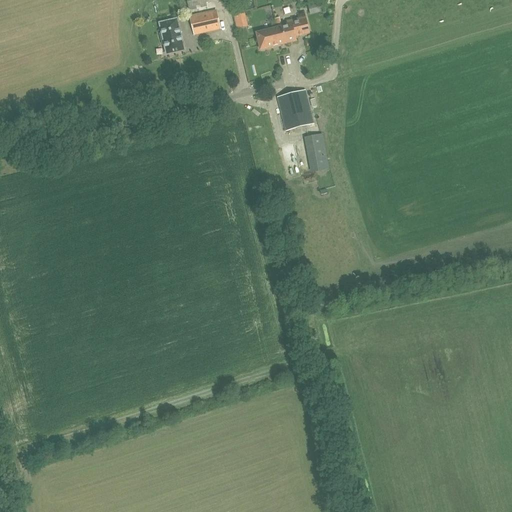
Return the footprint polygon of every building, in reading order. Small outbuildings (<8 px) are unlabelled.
[(205,0),(187,0),(190,10),(207,6),(205,0)] [(216,10),(191,16),(196,36),(220,30),(216,10)] [(289,25),(282,27),(280,17),(275,19),(277,28),(257,33),(261,50),(297,41),(296,37),(310,33),(306,16),(287,21),(289,25)] [(186,52),(178,18),(159,23),(161,34),(160,34),(162,45),(164,45),(167,56),(186,52)] [(306,92),(278,99),(286,131),(314,124),(306,92)] [(309,138),(314,165),(328,162),(325,147),(326,146),(323,135),(318,136),(309,138)]
